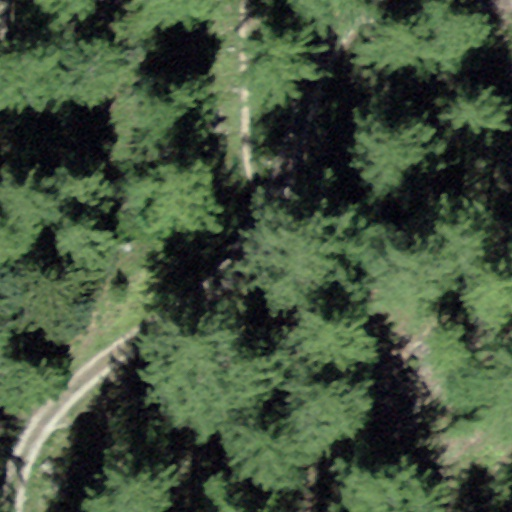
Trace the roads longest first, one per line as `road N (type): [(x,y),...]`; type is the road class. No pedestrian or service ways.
road 1 (track): [(300,107),(236,260),(150,335),(79,383),(26,447),(14,511)]
road 2 (track): [(362,0),(300,107)]
